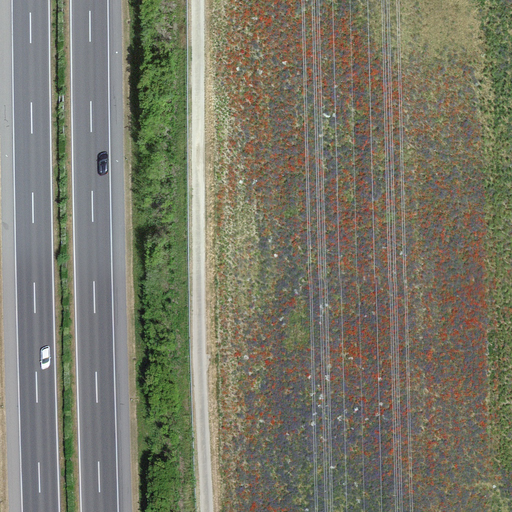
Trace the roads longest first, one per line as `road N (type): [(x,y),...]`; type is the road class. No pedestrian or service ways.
road 1 (motorway): [(30,0),(40,511)]
road 2 (motorway): [(100,511),(90,0)]
road 3 (track): [(206,511),(197,0)]
